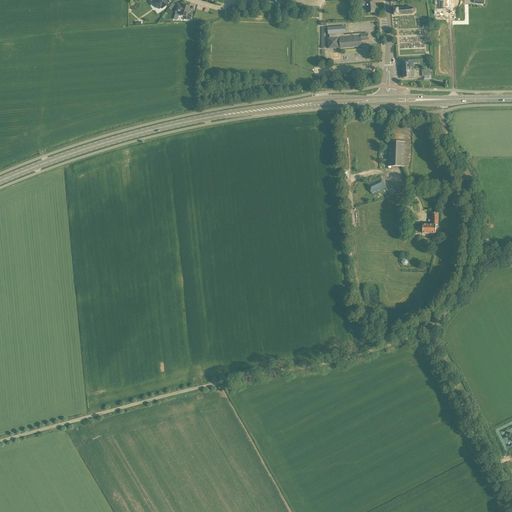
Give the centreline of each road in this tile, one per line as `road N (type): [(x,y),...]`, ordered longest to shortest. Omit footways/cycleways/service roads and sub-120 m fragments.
road 1 (unclassified): [(0,440),(244,376),(315,366),(427,329)]
road 2 (primary): [(0,180),(172,124),(380,100)]
road 3 (unclassified): [(511,507),(427,329)]
road 4 (unclassified): [(477,247),(477,191),(441,115)]
